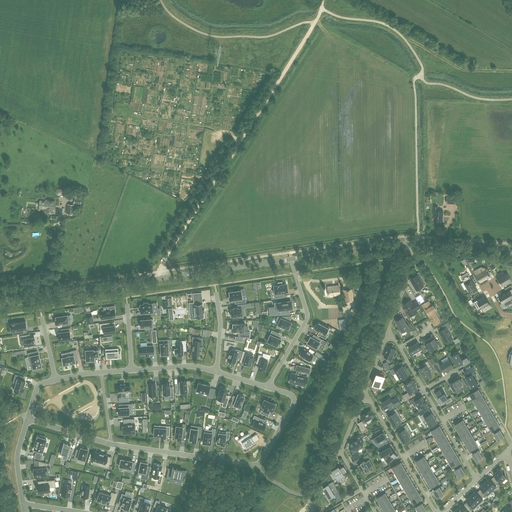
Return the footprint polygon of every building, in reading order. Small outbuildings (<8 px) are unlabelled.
[(40,200),(39,208),(45,209),(45,212),(53,213),(54,209),(55,204),(55,201),(45,200),(45,201),(40,200)] [(441,222),(441,221),(442,220),(442,221),(443,211),(438,210),(438,207),(434,207),(434,215),(434,220),(439,220),(439,221),(441,222)] [(480,268),(475,271),(481,282),(486,278),(485,277),(489,275),(487,272),(489,271),(487,268),(482,271),(480,268)] [(503,271),(497,275),(503,286),(511,281),(508,274),(506,275),(503,271)] [(411,279),(417,289),(424,285),(420,278),(421,277),(419,273),(414,275),(415,276),(411,279)] [(469,276),(463,279),(471,293),(477,289),(469,276)] [(273,285),(275,298),(281,297),(281,292),(287,292),(287,290),(287,285),(286,285),(286,284),(282,284),(282,281),(277,282),(277,285),(273,285)] [(353,301),(353,298),(351,289),(344,290),(344,291),(340,292),(339,285),(327,287),(328,296),(344,294),(345,302),(353,301)] [(511,293),(511,290),(511,289),(499,296),(503,303),(504,302),(505,305),(511,301),(511,294),(511,293)] [(229,296),(229,300),(237,299),(238,303),(246,302),(245,295),(242,296),(241,290),(233,291),(233,290),(230,291),(230,292),(229,292),(230,296),(229,296)] [(485,295),(484,296),(478,300),(474,302),(478,309),(482,306),(483,308),(484,307),(486,310),(492,307),(485,295)] [(269,311),(269,315),(285,315),(284,309),(292,308),(292,307),(292,303),(291,303),(291,300),(278,302),(279,310),(269,311)] [(413,304),(410,300),(403,304),(410,315),(417,311),(416,310),(420,307),(417,301),(413,304)] [(431,306),(428,301),(422,305),(427,312),(428,312),(432,319),(437,316),(434,311),(436,310),(433,305),(431,306)] [(141,311),(141,313),(151,312),(151,314),(152,316),(161,315),(160,308),(153,309),(153,303),(148,304),(148,302),(144,303),(144,304),(140,305),(140,307),(139,307),(140,311),(141,311)] [(194,313),(194,318),(200,318),(200,317),(203,317),(204,317),(204,316),(203,316),(203,313),(203,312),(204,312),(204,308),(203,308),(203,307),(202,304),(203,304),(202,303),(202,304),(200,304),(200,302),(194,302),(194,303),(190,303),(190,305),(193,305),(193,309),(196,309),(196,312),(194,313)] [(234,309),(230,309),(231,316),(233,316),(233,318),(238,317),(238,315),(244,315),(243,308),(250,307),(250,303),(237,304),(237,307),(234,307),(234,309)] [(103,314),(100,315),(101,319),(103,319),(115,317),(114,311),(115,311),(114,306),(109,307),(109,310),(102,311),(103,314)] [(68,319),(67,315),(66,315),(66,314),(62,315),(62,316),(56,317),(56,320),(55,320),(55,324),(64,323),(65,326),(71,325),(70,319),(68,319)] [(291,316),(278,316),(276,320),(279,321),(277,324),(285,328),(284,329),(289,330),(290,326),(289,326),(291,322),(289,321),(291,316)] [(399,328),(400,327),(403,331),(406,330),(407,333),(414,329),(410,323),(407,325),(403,317),(401,318),(399,318),(398,320),(396,321),(398,323),(397,325),(399,328)] [(154,326),(153,319),(140,320),(140,321),(139,321),(139,324),(140,324),(141,327),(144,327),(147,327),(147,330),(153,329),(153,326),(154,326)] [(345,319),(338,320),(340,330),(346,329),(345,319)] [(11,323),(13,335),(25,333),(24,330),(28,329),(26,321),(11,323)] [(447,329),(451,327),(448,322),(442,325),(444,329),(439,332),(445,342),(452,338),(447,329)] [(107,323),(99,324),(100,330),(103,329),(104,333),(115,332),(114,325),(107,326),(107,323)] [(232,323),(232,331),(236,331),(239,332),(239,336),(249,337),(250,332),(244,331),(245,324),(232,323)] [(321,333),(319,335),(325,339),(327,335),(326,335),(329,329),(318,323),(317,325),(316,325),(314,328),(315,328),(315,329),(318,331),(321,333)] [(62,332),(58,332),(59,340),(70,338),(69,331),(71,331),(70,328),(62,329),(62,332)] [(278,333),(272,330),(267,342),(277,346),(279,343),(280,343),(281,339),(277,337),(278,333)] [(27,338),(26,334),(19,335),(20,342),(23,341),(24,346),(36,345),(34,336),(30,337),(27,338)] [(327,342),(316,336),(314,339),(310,336),(307,343),(318,349),(321,343),(325,345),(327,342)] [(427,342),(431,349),(438,345),(440,348),(443,346),(439,339),(436,341),(434,338),(434,339),(432,336),(426,340),(428,342),(427,342)] [(201,346),(202,338),(199,338),(199,337),(198,341),(193,341),(192,354),(201,354),(201,348),(202,349),(202,348),(201,348),(201,346),(202,346),(201,346)] [(170,339),(166,340),(166,343),(160,343),(161,352),(160,352),(160,356),(165,355),(165,354),(168,354),(168,346),(171,346),(170,339)] [(176,354),(183,354),(183,347),(186,347),(186,340),(180,341),(180,343),(175,343),(175,348),(174,348),(175,353),(176,353),(176,354)] [(421,348),(423,352),(427,351),(423,344),(420,346),(418,342),(409,347),(412,353),(421,348)] [(392,359),(396,349),(395,349),(393,345),(388,346),(384,356),(387,360),(391,359),(392,359)] [(153,346),(140,347),(141,355),(146,355),(149,355),(149,354),(154,354),(153,346)] [(105,349),(106,358),(111,358),(111,359),(120,358),(120,354),(118,354),(118,348),(105,349)] [(93,350),(85,350),(86,361),(87,361),(90,361),(90,360),(94,360),(94,356),(99,356),(99,349),(93,350)] [(240,351),(234,349),(233,352),(228,351),(227,354),(226,357),(225,361),(233,363),(234,360),(236,360),(236,359),(238,359),(240,351)] [(71,355),(62,358),(63,365),(75,362),(74,359),(78,359),(76,350),(70,351),(71,355)] [(28,353),(31,369),(33,369),(34,368),(34,369),(38,369),(37,368),(41,367),(41,366),(40,362),(40,359),(39,359),(38,354),(39,354),(38,354),(35,355),(35,351),(28,353)] [(299,354),(298,356),(299,357),(298,357),(309,364),(311,361),(313,362),(315,359),(307,354),(306,353),(302,351),(301,354),(299,354)] [(452,356),(456,362),(458,365),(462,362),(464,366),(469,362),(466,357),(463,359),(462,357),(461,358),(457,351),(453,354),(454,355),(452,356)] [(253,355),(243,352),(241,358),(245,359),(243,365),(250,367),(251,361),(253,355)] [(263,355),(259,354),(257,361),(261,362),(259,368),(260,368),(259,369),(263,370),(263,369),(265,370),(267,363),(268,364),(269,359),(262,357),(263,355)] [(443,368),(445,372),(450,368),(450,369),(453,367),(453,366),(449,359),(443,363),(442,361),(437,364),(440,370),(443,368)] [(424,366),(421,368),(426,377),(432,374),(428,368),(431,366),(428,360),(423,363),(424,366)] [(291,373),(289,382),(301,385),(303,380),(306,381),(307,377),(301,375),(302,372),(309,374),(310,368),(296,364),(294,370),(296,371),(295,374),(291,373)] [(404,369),(402,366),(398,369),(397,367),(395,367),(390,370),(392,373),(393,373),(393,374),(397,372),(401,379),(408,375),(407,374),(408,374),(405,369),(404,369)] [(473,367),(466,371),(469,376),(466,377),(472,387),(478,383),(471,372),(475,370),(473,367)] [(378,386),(381,387),(385,377),(384,376),(385,375),(384,373),(379,371),(378,374),(377,374),(372,387),(374,391),(379,388),(378,387),(378,386)] [(17,379),(14,390),(17,391),(17,392),(20,393),(20,392),(21,393),(22,392),(23,388),(25,381),(22,380),(23,376),(17,375),(16,378),(17,379)] [(460,378),(454,381),(450,384),(453,390),(453,391),(458,388),(460,391),(464,388),(467,387),(462,378),(460,379),(460,378)] [(417,389),(412,380),(404,384),(409,392),(407,393),(408,395),(403,397),(405,401),(416,395),(414,391),(417,389)] [(180,387),(175,387),(176,394),(181,394),(180,393),(187,393),(187,392),(188,392),(188,388),(187,388),(186,381),(179,381),(180,387)] [(167,385),(162,385),(164,394),(171,394),(171,382),(167,382),(167,385)] [(198,382),(196,390),(208,393),(210,394),(209,396),(213,397),(215,390),(211,389),(209,389),(210,386),(205,384),(206,384),(203,383),(203,384),(198,382)] [(155,383),(148,384),(149,396),(156,396),(155,383)] [(118,398),(119,402),(129,402),(128,397),(124,397),(124,396),(124,393),(130,392),(130,386),(125,387),(125,384),(123,384),(123,385),(122,385),(122,384),(120,384),(120,386),(116,386),(117,393),(118,393),(118,396),(119,396),(119,398),(118,398)] [(223,403),(222,406),(226,407),(229,398),(225,396),(227,390),(222,388),(222,389),(220,389),(219,391),(218,391),(217,396),(218,396),(217,401),(223,403)] [(451,397),(448,399),(444,393),(443,394),(440,389),(435,392),(438,396),(437,397),(441,403),(444,401),(446,404),(453,400),(451,397)] [(481,395),(478,389),(470,394),(469,395),(472,400),(473,399),(481,395)] [(233,398),(230,406),(233,407),(234,406),(240,408),(240,406),(241,407),(243,403),(242,403),(244,397),(241,396),(242,395),(238,393),(236,400),(233,398)] [(473,399),(476,405),(484,400),(481,395),(473,399)] [(421,410),(428,406),(426,403),(424,400),(422,396),(416,400),(414,397),(409,400),(411,403),(413,402),(415,405),(417,404),(421,410)] [(386,400),(382,403),(385,408),(388,406),(390,409),(400,403),(397,397),(392,400),(390,397),(389,398),(389,397),(386,399),(386,400)] [(262,407),(260,413),(267,416),(269,410),(272,411),(274,408),(276,404),(273,402),(272,403),(264,399),(261,406),(262,407)] [(487,405),(484,400),(476,405),(479,410),(487,405)] [(118,407),(119,415),(132,414),(131,404),(124,404),(125,407),(118,407)] [(479,410),(482,415),(490,410),(487,405),(479,410)] [(399,415),(400,415),(396,408),(391,411),(391,412),(391,411),(392,414),(388,416),(394,426),(401,422),(397,416),(399,415)] [(366,424),(365,421),(374,416),(370,410),(361,416),(363,420),(361,422),(362,423),(359,425),(362,430),(365,428),(363,425),(366,424)] [(482,415),(485,420),(493,415),(490,410),(482,415)] [(427,415),(425,412),(420,416),(423,421),(426,419),(430,426),(437,422),(434,418),(435,417),(433,415),(432,413),(427,415)] [(251,426),(262,431),(264,426),(265,427),(265,426),(264,426),(265,424),(260,421),(261,418),(261,419),(261,418),(254,415),(253,418),(255,419),(251,426)] [(485,420),(488,425),(496,421),(493,415),(485,420)] [(134,419),(125,420),(125,423),(124,423),(124,426),(122,426),(122,433),(135,433),(134,419)] [(455,425),(458,430),(466,425),(463,420),(455,425)] [(492,431),(493,430),(498,427),(500,426),(496,421),(488,425),(492,431)] [(177,438),(177,439),(181,439),(182,431),(185,431),(186,424),(182,424),(182,427),(176,426),(175,437),(177,438)] [(170,426),(154,425),(154,435),(161,436),(161,437),(166,437),(166,434),(169,434),(170,426)] [(406,425),(401,428),(402,430),(398,433),(401,437),(400,438),(402,441),(403,441),(403,442),(410,438),(406,431),(409,430),(406,425)] [(458,430),(461,435),(469,431),(466,425),(458,430)] [(192,440),(192,441),(196,442),(197,433),(200,434),(201,427),(196,426),(195,429),(191,428),(189,440),(192,440)] [(432,431),(434,436),(442,431),(439,426),(440,426),(439,426),(431,431),(432,431)] [(504,436),(498,427),(493,430),(498,439),(504,436)] [(210,444),(211,438),(212,436),(211,436),(211,435),(215,436),(216,429),(212,428),(212,430),(205,429),(203,443),(210,444)] [(229,439),(230,432),(226,431),(226,432),(219,431),(219,433),(218,432),(217,436),(218,436),(217,443),(221,444),(221,445),(224,445),(225,438),(229,439)] [(434,436),(437,441),(445,437),(442,431),(434,436)] [(472,436),(469,431),(461,435),(464,440),(472,436)] [(386,439),(385,436),(383,432),(374,437),(377,444),(376,444),(378,447),(384,444),(382,441),(386,439)] [(255,443),(254,442),(259,439),(256,434),(251,437),(249,433),(237,440),(243,450),(255,443)] [(356,450),(363,446),(361,443),(364,441),(360,434),(355,438),(356,440),(350,444),(353,450),(350,451),(355,459),(360,456),(356,450)] [(42,444),(40,449),(45,451),(44,453),(42,453),(41,457),(47,459),(49,455),(47,454),(48,451),(49,452),(53,439),(50,438),(51,437),(47,436),(47,437),(44,436),(43,441),(42,441),(41,444),(42,444)] [(475,441),(472,436),(464,440),(467,446),(475,441)] [(448,442),(445,437),(437,441),(440,446),(448,442)] [(59,445),(57,450),(64,452),(63,456),(67,457),(70,447),(68,446),(69,442),(62,440),(60,445),(59,445)] [(478,446),(475,441),(467,446),(470,451),(471,450),(477,447),(478,446)] [(440,446),(444,452),(451,447),(448,442),(440,446)] [(84,447),(81,446),(78,454),(75,453),(73,460),(77,461),(78,458),(85,460),(88,449),(84,448),(84,447)] [(392,451),(393,450),(391,446),(379,453),(381,457),(383,456),(388,462),(397,454),(394,451),(393,452),(392,451)] [(454,452),(451,447),(444,452),(447,457),(454,452)] [(482,456),(477,447),(471,450),(476,459),(482,456)] [(95,452),(92,460),(99,462),(98,466),(108,469),(110,462),(105,460),(107,455),(95,452)] [(447,457),(450,462),(458,457),(454,452),(447,457)] [(362,471),(365,469),(366,471),(370,469),(369,467),(373,465),(369,459),(370,459),(369,459),(369,458),(370,457),(368,454),(363,457),(365,460),(361,462),(362,463),(358,465),(358,466),(361,471),(362,471)] [(416,462),(419,467),(427,462),(424,457),(424,456),(416,461),(416,462)] [(454,467),(459,463),(461,463),(461,462),(460,462),(458,457),(450,462),(449,462),(452,468),(453,467),(454,467)] [(118,458),(117,462),(118,462),(117,465),(126,467),(125,470),(131,472),(133,465),(129,465),(130,461),(126,459),(123,459),(119,458),(119,459),(118,458)] [(46,463),(38,461),(39,468),(34,468),(34,471),(33,471),(33,474),(34,474),(34,476),(47,475),(46,463)] [(140,462),(138,472),(142,473),(142,478),(147,479),(149,470),(146,469),(147,463),(146,463),(146,462),(142,461),(142,462),(140,462)] [(430,467),(427,462),(419,467),(422,472),(430,467)] [(155,482),(160,483),(161,473),(158,473),(160,464),(153,463),(151,476),(156,477),(155,482)] [(393,468),(396,473),(404,468),(401,463),(392,467),(393,468)] [(465,472),(459,463),(454,467),(459,476),(465,472)] [(339,466),(333,469),(334,472),(331,474),(334,478),(337,477),(338,479),(344,476),(343,473),(346,471),(343,466),(340,468),(339,466)] [(168,468),(165,478),(169,479),(169,481),(174,482),(174,479),(178,480),(178,481),(185,482),(187,471),(183,470),(183,469),(172,467),(171,469),(168,468)] [(433,472),(430,467),(422,472),(425,477),(433,472)] [(396,473),(399,478),(407,473),(404,468),(396,473)] [(495,475),(493,477),(498,483),(500,481),(502,482),(506,478),(502,473),(503,472),(500,468),(494,474),(495,475)] [(425,477),(428,482),(436,477),(433,472),(425,477)] [(399,478),(402,483),(410,478),(407,473),(399,478)] [(431,488),(432,487),(438,483),(439,483),(439,482),(436,477),(428,482),(431,487),(431,488)] [(489,478),(485,483),(492,490),(496,486),(496,485),(498,483),(493,477),(490,479),(489,478)] [(413,484),(410,478),(402,483),(405,488),(413,484)] [(71,481),(68,481),(67,484),(64,484),(63,488),(61,488),(60,495),(69,497),(70,492),(71,490),(70,489),(71,481)] [(56,482),(39,482),(39,486),(38,486),(39,493),(51,493),(51,489),(57,489),(56,482)] [(443,493),(438,483),(432,487),(438,496),(443,493)] [(481,488),(479,490),(484,496),(487,494),(492,490),(485,483),(480,487),(481,488)] [(416,489),(413,484),(405,488),(408,493),(416,489)] [(329,486),(324,489),(328,496),(327,497),(330,502),(334,499),(333,498),(336,497),(329,486)] [(86,488),(78,487),(77,498),(84,499),(85,494),(88,494),(88,491),(85,491),(86,488)] [(419,494),(416,489),(408,493),(411,498),(419,494)] [(476,491),(471,495),(479,504),(478,503),(482,499),(482,498),(484,496),(479,490),(477,492),(476,491)] [(493,490),(488,494),(493,500),(497,496),(493,490)] [(113,503),(116,494),(112,492),(111,495),(100,492),(98,496),(97,495),(96,499),(97,499),(97,500),(108,504),(109,502),(113,503)] [(121,493),(119,502),(122,502),(121,507),(124,508),(124,509),(124,510),(127,511),(128,510),(129,509),(130,509),(131,505),(130,505),(132,497),(124,495),(125,494),(121,493)] [(377,498),(380,503),(388,499),(385,494),(385,493),(377,498)] [(415,503),(421,500),(422,499),(419,494),(411,498),(414,503),(414,504),(415,503)] [(479,504),(471,495),(466,500),(467,501),(465,503),(471,509),(472,510),(474,508),(479,504)] [(145,498),(139,496),(136,504),(140,505),(138,511),(147,511),(148,511),(149,511),(150,507),(149,506),(150,503),(144,501),(145,498)] [(380,503),(383,508),(391,504),(388,499),(380,503)] [(157,507),(155,511),(164,511),(166,507),(158,505),(159,501),(156,500),(154,506),(157,507)] [(420,511),(426,509),(421,500),(415,503),(420,511)] [(468,511),(471,509),(465,503),(463,505),(462,504),(457,508),(460,511),(469,511),(468,511)]
